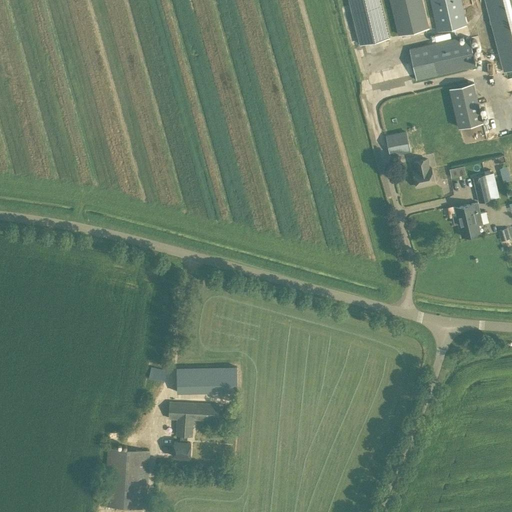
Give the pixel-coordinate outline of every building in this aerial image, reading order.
[(379,0),(349,0),(360,43),(389,36),(379,0)] [(428,27),(421,0),(390,0),(398,35),(401,34),(405,33),(424,28),(427,27),(428,27)] [(431,0),(438,30),(466,24),(460,0),(431,0)] [(511,0),(485,0),(504,71),(511,68),(511,0)] [(409,48),(416,80),(476,65),(468,38),(459,41),(458,37),(409,48)] [(483,122),(474,82),(449,87),(459,127),(483,122)] [(390,155),(411,151),(406,130),(386,134),(390,155)] [(416,170),(414,171),(417,186),(434,183),(431,167),(428,167),(426,158),(414,161),(416,170)] [(456,166),(449,168),(452,177),(458,175),(456,166)] [(503,182),(510,180),(506,166),(500,168),(503,182)] [(473,177),(478,202),(494,198),(492,190),(493,189),(491,179),(486,180),(485,175),(473,177)] [(479,231),(473,203),(456,207),(462,235),(479,231)] [(507,228),(498,230),(501,241),(510,238),(507,228)] [(163,383),(167,370),(151,366),(148,378),(163,383)] [(177,367),(177,392),(237,392),(237,368),(177,367)] [(169,401),(168,418),(177,418),(176,435),(193,435),(193,419),(218,421),(219,404),(169,401)] [(189,457),(190,442),(174,441),(173,456),(189,457)] [(108,448),(103,505),(145,509),(150,450),(108,448)]
